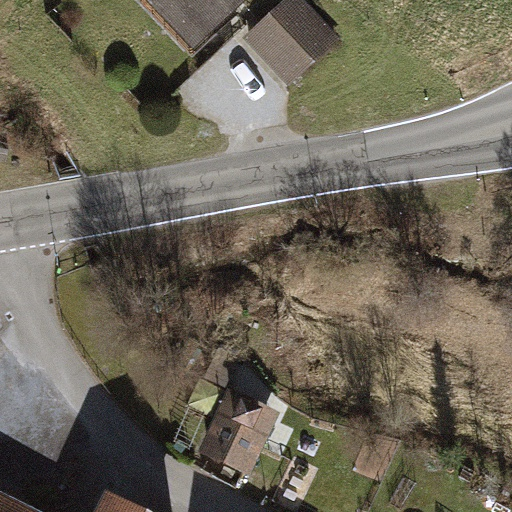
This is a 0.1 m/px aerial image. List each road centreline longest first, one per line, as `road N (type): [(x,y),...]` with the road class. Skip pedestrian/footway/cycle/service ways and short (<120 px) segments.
road 1 (tertiary): [(0,224),(431,145)]
road 2 (residential): [(0,250),(21,299),(103,422),(167,478),(231,511)]
